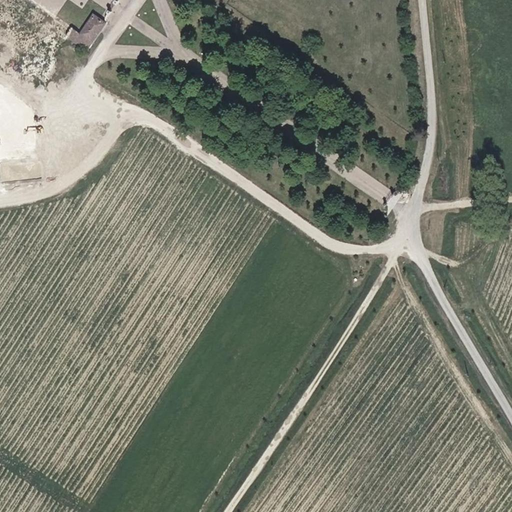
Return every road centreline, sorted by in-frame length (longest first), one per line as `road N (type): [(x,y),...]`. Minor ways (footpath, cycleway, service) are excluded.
road 1 (unclassified): [(511,417),(461,333),(417,224),(440,121),(429,0)]
road 2 (unknown): [(393,262),(337,244),(66,85)]
road 3 (unknown): [(417,224),(397,193),(135,11)]
road 4 (track): [(231,511),(417,224)]
